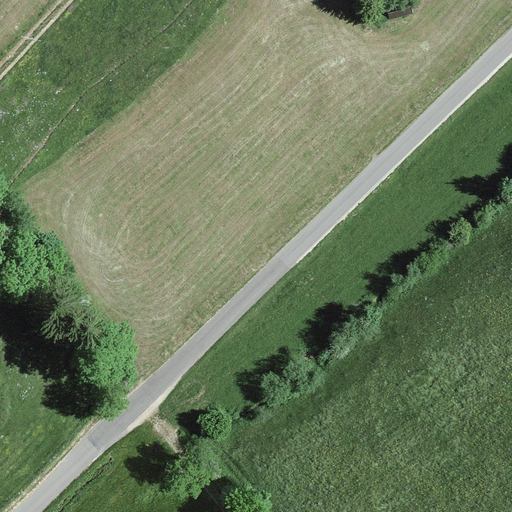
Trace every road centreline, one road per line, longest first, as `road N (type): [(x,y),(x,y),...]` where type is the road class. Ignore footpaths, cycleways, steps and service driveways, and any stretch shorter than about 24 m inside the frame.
road 1 (unclassified): [(511,42),(24,511)]
road 2 (track): [(145,396),(233,511)]
